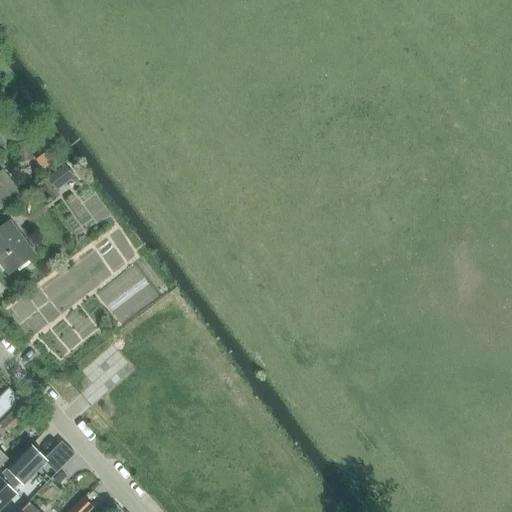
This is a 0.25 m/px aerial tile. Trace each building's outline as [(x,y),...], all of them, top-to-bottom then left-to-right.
[(65,167),(49,180),(57,190),(73,178),(65,167)] [(0,262),(9,274),(34,255),(9,222),(0,229),(0,262)] [(15,411),(5,421),(10,427),(20,417),(15,411)] [(7,469),(0,476),(0,503),(21,483),(24,485),(47,462),(31,446),(7,469)] [(83,499),(69,511),(89,511),(93,509),(83,499)] [(39,511),(29,502),(19,511),(39,511)]
